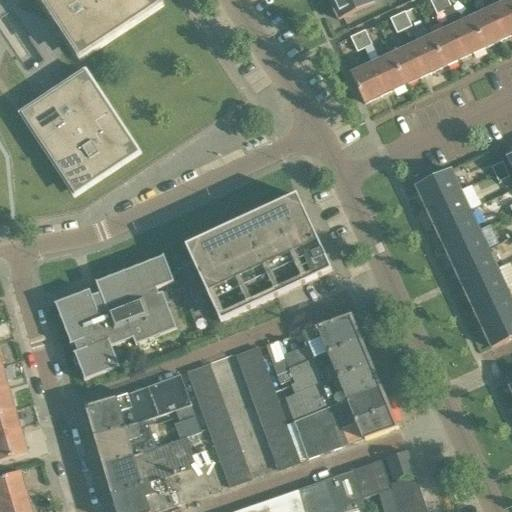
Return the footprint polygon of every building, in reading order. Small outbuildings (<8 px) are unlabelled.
[(50,0),(53,4),(47,8),(46,7),(45,7),(57,26),(75,53),(89,44),(93,50),(91,51),(92,52),(134,24),(130,17),(143,8),(147,16),(162,6),(157,0),(50,0)] [(371,0),(330,0),(329,1),(338,22),(374,5),(371,0)] [(438,0),(432,0),(430,1),(437,16),(444,13),(438,0)] [(506,40),(511,36),(511,2),(511,0),(510,0),(491,9),(506,40)] [(491,9),(471,18),(486,49),(506,40),(491,9)] [(405,13),(397,16),(404,31),(411,28),(405,13)] [(397,16),(390,20),(397,35),(404,31),(397,16)] [(471,18),(451,27),(466,58),(486,49),(471,18)] [(446,67),(466,58),(451,27),(431,37),(446,67)] [(365,31),(358,35),(365,50),(372,46),(365,31)] [(358,35),(350,38),(357,53),(365,50),(358,35)] [(431,37),(411,46),(426,77),(446,67),(431,37)] [(406,86),(426,77),(411,46),(391,55),(406,86)] [(391,55),(371,64),(385,95),(406,86),(391,55)] [(365,105),(385,95),(371,64),(350,74),(365,105)] [(85,72),(50,95),(28,110),(37,123),(31,127),(30,126),(29,127),(70,189),(83,180),(88,188),(133,158),(132,156),(131,157),(123,145),(130,140),(103,98),(101,99),(102,100),(96,104),(88,91),(95,86),(85,72)] [(491,168),(495,176),(506,170),(502,163),(491,168)] [(506,170),(495,176),(498,183),(509,178),(506,170)] [(425,208),(460,191),(451,171),(415,188),(425,208)] [(425,208),(434,228),(470,212),(460,191),(425,208)] [(334,271),(298,195),(187,247),(199,273),(202,278),(208,292),(222,323),(334,271)] [(470,212),(434,228),(444,248),(479,232),(470,212)] [(453,269),(488,252),(479,232),(444,248),(453,269)] [(176,305),(208,292),(202,278),(198,280),(196,274),(199,273),(187,247),(95,283),(100,294),(92,297),(90,291),(55,305),(70,345),(70,346),(74,345),(77,352),(73,354),(74,355),(75,355),(85,381),(84,381),(84,382),(120,368),(112,348),(133,340),(136,347),(177,330),(166,304),(174,300),(176,305)] [(463,289),(498,272),(488,252),(453,269),(463,289)] [(463,289),(472,309),(507,292),(498,272),(463,289)] [(482,329),(511,314),(511,302),(507,292),(472,309),(482,329)] [(511,314),(482,329),(491,349),(511,339),(511,314)] [(362,341),(352,316),(302,334),(307,347),(284,357),(279,342),(266,347),(276,375),(362,341)] [(372,365),(362,341),(276,375),(280,386),(293,380),(295,385),(282,390),(285,399),(339,379),(372,365)] [(237,357),(241,368),(262,359),(258,349),(237,357)] [(266,370),(262,359),(241,368),(244,378),(266,370)] [(349,402),(382,388),(372,365),(339,379),(285,399),(294,424),(348,401),(349,402)] [(213,376),(209,366),(188,374),(192,384),(213,376)] [(0,392),(9,390),(3,368),(0,369),(0,392)] [(270,380),(266,370),(244,378),(248,389),(270,380)] [(192,384),(196,395),(217,387),(213,376),(192,384)] [(175,412),(191,407),(180,377),(117,400),(116,401),(116,400),(85,409),(94,437),(147,421),(175,412)] [(274,391),(270,380),(248,389),(252,399),(274,391)] [(196,395),(199,405),(221,397),(217,387),(196,395)] [(399,430),(382,388),(349,402),(348,401),(294,424),(308,461),(399,430)] [(0,392),(0,415),(15,411),(9,390),(0,392)] [(277,401),(274,391),(252,399),(256,409),(277,401)] [(199,405),(203,416),(225,408),(221,397),(199,405)] [(281,411),(277,401),(256,409),(260,420),(281,411)] [(185,439),(201,434),(191,407),(175,412),(180,427),(175,428),(179,441),(185,439)] [(203,416),(207,426),(228,418),(225,408),(203,416)] [(0,438),(21,432),(15,411),(0,415),(0,438)] [(285,422),(281,411),(260,420),(263,430),(285,422)] [(228,418),(207,426),(211,436),(232,429),(228,418)] [(126,460),(157,449),(147,421),(94,437),(102,466),(126,460)] [(289,432),(285,422),(263,430),(267,440),(289,432)] [(232,429),(211,436),(215,447),(236,439),(232,429)] [(0,462),(28,454),(21,432),(0,438),(0,462)] [(293,443),(289,432),(267,440),(271,451),(293,443)] [(164,479),(212,462),(208,451),(191,457),(185,439),(179,441),(157,449),(126,460),(102,466),(111,495),(164,479)] [(236,439),(215,447),(218,457),(240,449),(236,439)] [(296,453),(293,443),(271,451),(275,461),(296,453)] [(218,457),(222,468),(244,460),(240,449),(218,457)] [(300,464),(296,453),(275,461),(278,471),(300,464)] [(407,453),(386,460),(393,480),(414,473),(407,453)] [(244,460),(222,468),(226,478),(248,470),(244,460)] [(222,491),(212,462),(164,479),(111,495),(115,511),(162,511),(169,510),(222,491)] [(365,511),(396,511),(389,485),(381,462),(353,472),(362,499),(365,511)] [(230,488),(252,481),(248,470),(226,478),(230,488)] [(335,511),(365,511),(362,499),(353,472),(325,481),(335,509),(335,511)] [(0,478),(0,502),(27,494),(21,473),(0,478)] [(427,511),(415,477),(389,485),(396,511),(427,511)] [(335,511),(335,509),(325,481),(296,491),(302,511),(335,511)] [(302,511),(296,491),(267,501),(271,511),(302,511)] [(32,511),(27,494),(0,502),(0,511),(32,511)] [(271,511),(267,501),(238,511),(271,511)]
